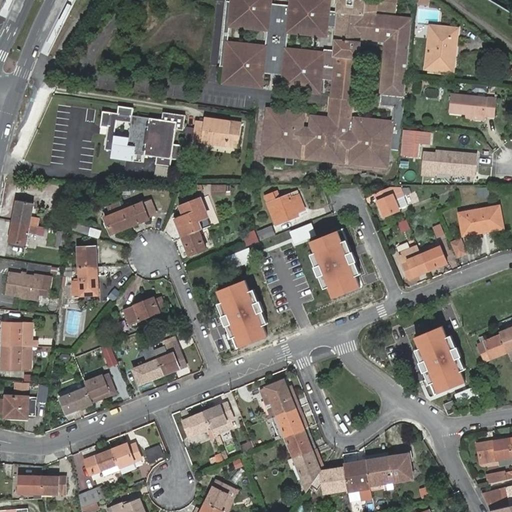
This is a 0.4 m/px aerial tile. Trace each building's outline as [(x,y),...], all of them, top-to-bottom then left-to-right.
[(287,88),(287,89),(296,90),(297,89),(306,90),(306,91),(315,92),(315,91),(320,92),(322,79),(333,81),(335,68),(323,66),(325,55),(320,55),(320,53),(310,52),(310,54),(301,53),(301,51),(291,50),(291,52),(286,51),(288,30),(293,31),(293,32),(302,33),(303,32),(312,33),(312,34),(321,35),(321,34),(327,35),(327,26),(337,27),(338,12),(329,11),(330,0),(291,0),(291,6),(271,4),(271,0),(232,0),(232,1),(226,1),(219,66),(225,67),(224,81),(229,81),(228,83),(238,84),(238,82),(248,84),(247,85),(257,86),(257,84),(262,85),(263,73),(283,75),(282,87),(287,88)] [(330,104),(329,117),(329,120),(311,119),(311,128),(303,127),(304,118),(295,117),(296,110),(291,110),(291,112),(283,111),(283,109),(274,108),(274,110),(269,109),(264,150),(269,151),(268,153),(277,154),(277,151),(287,153),(287,155),(295,156),(296,154),(300,154),(302,142),(309,143),(308,155),(313,156),(313,158),(321,159),(321,156),(330,157),(330,160),(339,161),(339,158),(346,159),(346,147),(354,148),(352,160),(358,161),(357,163),(366,163),(366,161),(375,162),(375,164),(384,165),(384,163),(390,164),(392,149),(394,123),(389,122),(389,120),(380,119),(380,121),(371,120),(371,118),(366,118),(366,123),(356,123),(355,132),(348,131),(349,120),(352,120),(353,106),(347,105),(348,98),(354,98),(355,98),(361,41),(371,41),(373,24),(375,24),(376,15),(363,13),(364,0),(362,0),(339,0),(338,12),(337,27),(334,56),(336,56),(335,68),(333,81),(332,96),(334,96),(334,104),(330,104)] [(378,1),(364,0),(363,13),(376,15),(375,24),(373,24),(371,41),(386,42),(380,104),(396,106),(395,121),(394,123),(392,149),(402,150),(414,19),(377,15),(377,9),(378,1)] [(378,0),(378,1),(377,9),(397,10),(397,0),(378,0)] [(457,29),(433,26),(430,52),(427,52),(425,69),(449,71),(450,55),(448,54),(449,51),(455,51),(457,29)] [(450,93),(448,112),(493,116),(495,97),(450,93)] [(188,114),(164,110),(163,118),(135,114),(136,106),(121,104),(119,112),(105,111),(103,125),(110,126),(107,149),(114,150),(113,157),(127,159),(128,155),(137,156),(136,161),(143,161),(144,154),(158,156),(157,164),(172,166),(173,166),(174,158),(182,160),(184,144),(176,143),(178,129),(186,130),(188,114)] [(206,123),(204,139),(240,143),(243,120),(207,116),(206,123)] [(196,138),(204,139),(206,123),(198,122),(196,138)] [(187,140),(186,148),(194,149),(195,141),(187,140)] [(433,172),(473,175),(475,154),(435,151),(434,154),(421,152),(419,174),(432,176),(433,172)] [(172,166),(157,164),(156,180),(170,182),(172,166)] [(226,184),(211,184),(210,195),(226,195),(226,184)] [(377,193),(386,216),(400,210),(396,199),(404,196),(401,188),(391,187),(377,193)] [(268,201),(277,224),(299,216),(298,213),(305,210),(299,193),(291,196),(290,192),(268,201)] [(200,230),(212,226),(201,198),(183,205),(187,215),(178,219),(185,236),(200,230)] [(14,219),(38,224),(39,216),(32,214),(34,203),(18,200),(14,219)] [(143,202),(124,210),(131,226),(150,219),(149,217),(145,206),(143,202)] [(145,206),(149,217),(155,215),(151,204),(145,206)] [(460,213),(464,235),(503,229),(500,207),(460,213)] [(131,226),(124,210),(105,218),(112,234),(131,226)] [(83,220),(77,218),(73,231),(89,235),(92,226),(82,223),(83,220)] [(14,219),(9,243),(26,245),(29,230),(36,231),(38,224),(14,219)] [(399,222),(403,232),(411,229),(408,219),(399,222)] [(434,226),(438,237),(446,234),(442,223),(434,226)] [(272,225),(255,231),(259,241),(276,235),(272,225)] [(92,227),(90,235),(100,238),(102,230),(92,227)] [(66,246),(68,230),(59,228),(57,245),(66,246)] [(185,236),(184,237),(192,257),(207,251),(200,230),(185,236)] [(49,231),(48,244),(55,245),(56,232),(49,231)] [(243,236),(246,245),(258,240),(254,231),(243,236)] [(313,242),(334,297),(361,287),(339,231),(313,242)] [(452,240),(457,257),(469,254),(464,237),(452,240)] [(408,278),(428,270),(422,255),(418,244),(397,253),(401,263),(408,278)] [(80,247),(80,265),(97,265),(97,246),(80,247)] [(422,255),(428,270),(447,262),(441,247),(422,255)] [(73,257),(67,257),(65,274),(73,274),(73,257)] [(97,265),(80,265),(81,294),(98,293),(97,265)] [(22,273),(9,271),(6,292),(24,294),(24,295),(40,298),(41,294),(51,295),(53,274),(43,273),(43,275),(35,274),(27,273),(22,273)] [(219,291),(242,346),(268,336),(246,280),(219,291)] [(135,305),(126,309),(130,322),(140,318),(141,320),(160,312),(159,309),(165,307),(161,297),(155,299),(154,296),(134,303),(135,305)] [(35,317),(17,317),(1,316),(0,342),(17,343),(33,343),(39,343),(39,337),(34,337),(35,317)] [(417,337),(440,392),(465,382),(442,327),(417,337)] [(511,359),(511,327),(501,332),(502,334),(508,351),(511,359)] [(485,360),(508,351),(502,334),(479,344),(485,360)] [(33,343),(17,343),(0,342),(0,350),(0,366),(16,367),(33,367),(33,343)] [(170,356),(161,360),(167,375),(189,365),(180,342),(166,347),(170,356)] [(119,363),(111,344),(103,347),(110,367),(119,363)] [(167,375),(161,360),(151,364),(150,361),(137,366),(144,384),(167,375)] [(109,372),(86,382),(87,386),(92,397),(103,393),(105,398),(118,392),(109,372)] [(263,396),(271,417),(278,414),(295,407),(284,379),(269,386),(272,392),(263,396)] [(71,412),(94,403),(94,402),(92,397),(87,386),(65,395),(71,412)] [(24,411),(30,411),(38,412),(39,392),(8,392),(8,396),(0,395),(0,410),(7,411),(7,413),(24,413),(24,411)] [(40,401),(48,402),(49,393),(41,392),(40,401)] [(94,402),(105,398),(103,393),(92,397),(94,402)] [(256,421),(257,402),(241,401),(240,420),(256,421)] [(454,401),(445,405),(449,413),(458,410),(454,401)] [(236,427),(233,420),(227,404),(205,413),(211,429),(214,436),(236,427)] [(278,414),(286,434),(304,427),(295,407),(278,414)] [(193,437),(211,429),(205,413),(186,421),(193,437)] [(286,434),(295,456),(313,449),(304,427),(286,434)] [(511,457),(511,445),(511,439),(477,444),(480,462),(511,457)] [(128,445),(113,452),(120,468),(120,470),(142,461),(136,444),(129,447),(128,445)] [(155,461),(163,458),(159,447),(144,453),(149,466),(155,463),(155,461)] [(225,448),(209,455),(213,465),(229,459),(225,448)] [(295,456),(308,490),(313,484),(322,471),(313,449),(295,456)] [(120,468),(113,452),(91,461),(98,477),(120,468)] [(390,457),(394,481),(413,478),(409,454),(390,457)] [(368,460),(372,485),(394,481),(390,457),(368,460)] [(237,469),(245,466),(242,458),(234,461),(237,469)] [(364,499),(374,497),(372,485),(368,460),(346,463),(347,466),(350,488),(362,487),(364,499)] [(325,492),(350,488),(347,466),(322,471),(313,484),(319,488),(324,482),(325,492)] [(486,475),(488,484),(506,480),(505,474),(504,470),(486,475)] [(20,493),(42,494),(43,477),(20,475),(20,493)] [(43,477),(42,494),(67,495),(67,478),(43,477)] [(476,487),(487,506),(490,506),(511,501),(511,478),(506,480),(488,484),(476,487)] [(214,479),(203,502),(218,509),(222,511),(224,511),(226,511),(237,490),(214,479)] [(433,485),(420,489),(423,499),(436,495),(433,485)] [(97,492),(80,499),(82,511),(97,504),(101,502),(97,492)] [(106,511),(143,511),(139,501),(127,506),(126,503),(112,509),(106,511)] [(511,511),(511,501),(490,506),(492,511),(511,511)] [(221,511),(222,511),(218,509),(203,502),(199,510),(198,511),(221,511)]
